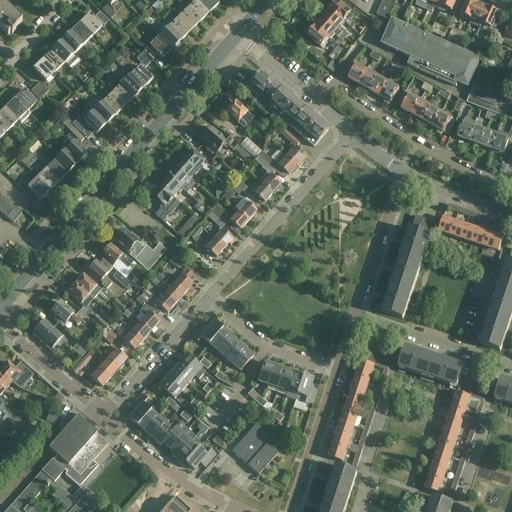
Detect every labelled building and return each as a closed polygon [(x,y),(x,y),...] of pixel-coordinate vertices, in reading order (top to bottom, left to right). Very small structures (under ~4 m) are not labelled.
[(0,0),(0,28),(8,37),(22,22),(0,0)] [(214,0),(198,0),(197,1),(210,15),(219,5),(214,0)] [(389,0),(383,0),(377,15),(388,20),(395,2),(389,0)] [(428,11),(432,3),(433,0),(418,0),(416,6),(428,11)] [(442,7),(444,0),(433,0),(432,3),(428,11),(433,13),(436,5),(442,7)] [(444,0),(442,7),(452,12),(457,0),(444,0)] [(472,20),(478,5),(479,5),(468,0),(461,16),(472,20)] [(201,24),(210,15),(197,1),(188,10),(201,24)] [(339,2),(331,11),(344,22),(353,29),(356,26),(348,18),(352,13),(339,2)] [(146,8),(141,3),(136,8),(141,13),(146,8)] [(488,9),(478,5),(472,20),(470,24),(480,28),(482,25),(488,9)] [(107,6),(102,11),(111,20),(116,15),(107,6)] [(499,13),(488,9),(482,25),(480,28),(480,29),(490,34),(499,13)] [(191,33),(201,24),(188,10),(178,20),(191,33)] [(340,28),(344,22),(331,11),(323,19),(337,31),(340,34),(343,31),(343,32),(344,31),(340,28)] [(408,24),(412,13),(408,11),(403,23),(408,24)] [(96,18),(106,28),(110,24),(100,14),(96,18)] [(80,24),(93,37),(103,28),(90,15),(80,24)] [(169,29),(182,42),(191,33),(178,20),(176,21),(173,18),(165,25),(169,29)] [(340,34),(337,31),(323,19),(316,28),(329,40),(334,35),(338,38),(339,37),(338,37),(340,34)] [(460,81),(472,87),(483,60),(393,21),(388,33),(383,44),(420,61),(417,68),(458,85),(460,81)] [(511,22),(503,44),(511,47),(511,22)] [(84,46),(93,37),(80,24),(71,33),(84,46)] [(438,35),(441,27),(434,24),(431,32),(438,35)] [(322,49),(329,40),(316,28),(308,37),(322,49)] [(173,51),(182,42),(169,29),(160,38),(173,51)] [(452,29),(447,39),(461,45),(467,31),(460,29),(452,29)] [(75,55),(84,46),(71,33),(62,42),(75,55)] [(163,60),(173,51),(160,38),(150,47),(163,60)] [(480,53),(486,55),(492,43),(485,41),(480,53)] [(79,59),(75,55),(62,42),(53,52),(65,65),(69,69),(79,59)] [(342,51),(338,47),(329,58),(333,61),(342,51)] [(148,49),(144,53),(152,62),(157,58),(148,49)] [(56,74),(65,65),(53,52),(50,50),(45,55),(47,57),(43,61),(56,74)] [(146,69),(150,64),(141,55),(137,60),(146,69)] [(46,83),(56,74),(43,61),(34,70),(46,83)] [(116,66),(112,63),(107,67),(111,71),(116,66)] [(360,86),(368,71),(357,65),(349,80),(360,86)] [(398,68),(393,65),(390,71),(394,74),(398,68)] [(141,67),(131,77),(144,90),(154,81),(141,67)] [(378,77),(368,71),(360,86),(364,88),(364,91),(367,93),(370,91),(370,92),(378,77)] [(272,83),(261,73),(242,95),(254,105),(256,103),(262,96),(262,95),(272,83)] [(135,99),(144,90),(131,77),(127,81),(123,78),(119,82),(122,85),(135,99)] [(389,83),(378,77),(370,92),(381,97),(389,83)] [(482,88),(489,83),(484,77),(477,81),(482,88)] [(36,87),(45,96),(49,92),(40,83),(36,87)] [(271,103),(281,91),(272,83),(262,95),(262,96),(256,103),(264,110),(267,108),(271,103)] [(389,83),(381,97),(392,104),(400,89),(389,83)] [(429,86),(425,83),(421,89),(426,92),(429,86)] [(125,108),(135,99),(122,85),(113,95),(125,108)] [(511,120),(511,100),(475,85),(467,103),(511,120)] [(80,91),(83,95),(89,90),(85,86),(80,91)] [(40,101),(45,96),(36,87),(31,92),(40,101)] [(15,100),(30,116),(40,106),(24,91),(15,100)] [(293,101),(281,91),(271,103),(267,108),(279,118),(293,101)] [(116,117),(125,108),(113,95),(111,96),(107,92),(99,99),(103,104),(116,117)] [(402,109),(413,116),(421,101),(406,93),(400,104),(404,106),(402,109)] [(116,117),(103,104),(99,99),(90,108),(94,113),(107,126),(116,117)] [(21,125),(30,116),(15,100),(6,109),(19,123),(21,125)] [(460,100),(456,110),(462,112),(465,103),(460,100)] [(279,118),(290,128),(305,111),(293,101),(279,118)] [(431,107),(421,101),(413,116),(417,118),(416,121),(420,123),(423,121),(431,107)] [(235,103),(226,113),(238,124),(244,117),(248,121),(251,118),(247,114),(235,103)] [(434,127),(442,113),(431,107),(423,121),(424,122),(423,125),(427,127),(430,125),(434,127)] [(0,122),(9,132),(19,123),(6,109),(0,114),(0,122)] [(259,118),(263,113),(258,109),(254,113),(259,118)] [(317,121),(305,111),(290,128),(302,138),(317,121)] [(97,135),(107,126),(94,113),(84,122),(97,135)] [(453,119),(442,113),(434,127),(438,129),(437,133),(442,135),(444,133),(449,136),(455,122),(452,120),(453,119)] [(81,143),(86,138),(77,129),(68,120),(63,125),(81,143)] [(302,138),(314,148),(328,131),(317,121),(302,138)] [(0,140),(9,132),(0,122),(0,140)] [(470,126),(465,124),(464,124),(459,138),(471,142),(476,128),(470,126)] [(81,125),(77,129),(86,138),(90,134),(81,125)] [(482,146),(487,131),(481,129),(476,128),(471,142),(482,146)] [(212,129),(203,140),(218,153),(223,147),(226,150),(229,146),(230,147),(234,142),(226,135),(223,139),(212,129)] [(279,134),(291,144),(295,140),(283,130),(279,134)] [(498,135),(487,131),(482,146),(493,150),(498,135)] [(500,132),(498,135),(493,150),(492,152),(499,155),(500,152),(505,154),(507,149),(511,150),(511,148),(511,134),(510,135),(500,132)] [(61,148),(65,152),(78,165),(88,156),(71,138),(61,148)] [(255,160),(261,153),(247,140),(241,147),(255,160)] [(291,152),(287,158),(297,167),(305,157),(295,148),(299,144),(295,140),(291,144),(287,149),(291,152)] [(247,161),(250,157),(237,146),(234,149),(247,161)] [(188,155),(189,156),(185,160),(199,172),(202,168),(201,167),(205,162),(193,151),(192,152),(191,151),(188,155)] [(29,152),(24,156),(29,162),(34,157),(29,152)] [(69,174),(78,165),(65,152),(56,161),(69,174)] [(263,153),(259,158),(272,170),(276,165),(275,164),(263,153)] [(212,155),(208,159),(213,164),(217,159),(212,155)] [(285,181),(297,167),(287,158),(283,155),(275,164),(276,165),(272,170),(285,181)] [(268,174),(272,170),(259,158),(256,161),(255,162),(267,173),(268,174)] [(199,172),(185,160),(181,165),(180,164),(176,169),(189,180),(193,176),(195,177),(199,172)] [(60,183),(69,174),(56,161),(47,170),(60,183)] [(172,173),(173,174),(169,179),(183,191),(187,187),(185,185),(189,180),(176,169),(172,173)] [(50,192),(60,183),(47,170),(37,179),(50,192)] [(267,180),(263,186),(273,195),(281,185),(268,174),(267,173),(263,177),(267,180)] [(41,202),(50,192),(37,179),(28,188),(21,181),(17,185),(27,195),(31,191),(41,202)] [(183,191),(169,179),(165,183),(164,182),(160,187),(174,199),(178,194),(179,195),(183,191)] [(235,185),(241,191),(245,188),(238,182),(235,185)] [(241,191),(235,185),(231,190),(237,196),(241,191)] [(273,195),(263,186),(254,195),(265,204),(273,195)] [(180,205),(174,199),(160,187),(156,191),(157,192),(153,197),(163,206),(160,209),(161,209),(155,216),(163,223),(169,216),(169,217),(180,205)] [(0,211),(3,214),(12,205),(7,200),(0,208),(0,211)] [(235,210),(239,213),(249,222),(257,213),(243,201),(235,210)] [(8,219),(17,209),(12,205),(3,214),(8,219)] [(208,212),(203,208),(199,213),(204,217),(208,212)] [(14,224),(22,214),(17,209),(8,219),(14,224)] [(214,209),(211,213),(217,219),(221,215),(214,209)] [(225,226),(217,219),(211,213),(207,217),(221,230),(225,226)] [(240,231),(249,222),(239,213),(230,223),(240,231)] [(420,232),(424,220),(424,219),(416,217),(415,219),(412,230),(420,232)] [(440,232),(451,236),(455,223),(443,219),(441,226),(439,232),(440,232)] [(430,222),(424,220),(420,232),(426,234),(430,222)] [(436,224),(430,222),(426,234),(431,236),(431,237),(436,224)] [(451,236),(462,240),(466,226),(455,223),(451,236)] [(436,224),(431,237),(438,239),(440,232),(439,232),(441,226),(436,224)] [(178,234),(183,238),(190,230),(185,226),(178,234)] [(477,230),(466,226),(462,240),(473,243),(477,230)] [(203,231),(198,227),(190,237),(196,243),(199,239),(197,237),(203,231)] [(210,237),(215,241),(225,250),(233,241),(220,229),(217,232),(215,230),(210,237)] [(426,234),(420,232),(412,230),(411,229),(402,258),(421,264),(431,236),(426,234)] [(115,241),(130,254),(131,255),(129,256),(134,260),(135,258),(136,259),(134,261),(148,273),(166,252),(159,246),(153,253),(146,248),(144,250),(143,249),(145,247),(141,244),(140,246),(137,243),(138,242),(132,236),(130,237),(122,230),(118,235),(119,236),(115,241)] [(473,243),(484,247),(488,233),(477,230),(473,243)] [(489,249),(499,252),(503,238),(488,233),(484,247),(482,251),(488,253),(489,249)] [(216,259),(225,250),(215,241),(211,246),(207,242),(202,247),(216,259)] [(128,269),(134,263),(124,254),(122,256),(111,246),(107,250),(107,249),(105,250),(103,252),(103,254),(103,255),(115,265),(119,261),(128,269)] [(173,258),(170,263),(176,268),(180,264),(173,258)] [(412,292),(421,264),(402,258),(393,286),(412,292)] [(102,286),(104,288),(107,290),(112,284),(106,278),(113,269),(102,259),(98,264),(96,262),(88,271),(103,285),(102,286)] [(511,262),(510,261),(509,261),(500,289),(511,293),(511,262)] [(187,270),(181,277),(173,286),(184,296),(192,287),(188,283),(194,276),(187,270)] [(131,284),(118,273),(114,278),(128,290),(132,286),(131,284)] [(77,284),(77,285),(89,296),(94,300),(99,294),(102,291),(84,276),(81,280),(79,280),(77,283),(77,284)] [(132,286),(140,293),(144,288),(135,280),(131,284),(132,286)] [(85,301),(89,296),(77,285),(69,294),(86,309),(89,305),(85,301)] [(176,305),(184,296),(173,286),(165,296),(176,305)] [(403,320),(412,292),(393,286),(384,314),(403,320)] [(510,324),(511,317),(511,293),(500,289),(490,317),(510,324)] [(167,315),(176,305),(165,296),(162,293),(154,302),(151,300),(151,301),(147,305),(159,315),(163,311),(167,315)] [(114,296),(112,295),(107,300),(122,313),(127,308),(113,296),(114,296)] [(140,299),(147,305),(151,301),(144,295),(140,299)] [(144,309),(147,305),(140,299),(139,298),(136,302),(143,308),(144,309)] [(90,321),(84,316),(80,313),(76,318),(60,304),(57,307),(56,306),(51,311),(53,312),(52,313),(67,326),(72,320),(76,323),(79,320),(85,326),(90,321)] [(146,317),(141,324),(151,333),(160,324),(155,320),(159,315),(147,305),(144,309),(143,308),(140,312),(146,317)] [(89,311),(84,316),(90,321),(105,334),(109,328),(89,311)] [(510,324),(490,317),(481,346),(501,352),(510,324)] [(45,322),(34,334),(52,350),(63,339),(45,322)] [(210,345),(223,330),(215,323),(208,331),(204,327),(193,339),(198,343),(202,338),(210,345)] [(143,342),(151,333),(141,324),(133,333),(143,342)] [(135,351),(143,342),(133,333),(129,329),(120,338),(135,351)] [(230,337),(223,330),(210,345),(217,352),(230,337)] [(108,336),(115,342),(118,338),(111,332),(108,336)] [(108,336),(104,340),(111,346),(115,342),(108,336)] [(225,359),(238,344),(230,337),(217,352),(225,359)] [(82,360),(89,352),(79,344),(72,352),(82,360)] [(241,346),(238,344),(225,359),(233,365),(246,350),(248,348),(243,344),(241,346)] [(124,366),(123,365),(127,360),(113,348),(109,353),(112,356),(108,360),(119,370),(120,371),(124,366)] [(436,380),(445,383),(451,385),(450,389),(457,391),(460,381),(465,368),(406,349),(400,368),(400,369),(399,372),(405,374),(406,371),(422,376),(421,380),(434,384),(436,380)] [(241,372),(254,357),(246,350),(233,365),(241,372)] [(369,364),(373,353),(366,350),(362,362),(369,364)] [(379,355),(373,353),(369,364),(375,366),(374,368),(375,368),(379,355)] [(181,359),(183,361),(180,364),(195,377),(199,380),(206,372),(185,354),(181,359)] [(375,368),(381,370),(386,357),(379,355),(375,368)] [(392,359),(386,357),(381,370),(384,371),(388,372),(392,359)] [(90,361),(86,358),(78,367),(82,371),(90,361)] [(208,363),(204,359),(200,364),(204,367),(208,363)] [(97,367),(111,379),(119,370),(108,360),(105,364),(102,361),(97,367)] [(274,367),(275,364),(269,362),(268,365),(265,364),(258,383),(268,386),(274,367)] [(362,362),(361,362),(356,377),(370,381),(374,368),(375,366),(369,364),(362,362)] [(33,376),(20,364),(16,370),(8,363),(4,367),(3,367),(1,369),(1,371),(0,371),(0,372),(13,384),(21,390),(33,376)] [(174,372),(188,385),(195,377),(180,364),(178,367),(175,365),(171,370),(174,372)] [(275,364),(274,367),(268,386),(267,390),(277,393),(284,370),(280,369),(281,366),(275,364)] [(111,379),(97,367),(92,373),(95,376),(92,379),(102,389),(111,379)] [(288,392),(294,374),(295,371),(289,369),(288,372),(284,370),(277,393),(287,396),(288,392)] [(13,384),(0,372),(0,388),(5,393),(13,384)] [(167,380),(182,393),(188,385),(174,372),(167,380)] [(215,377),(219,381),(223,376),(219,373),(215,377)] [(297,396),(304,377),(294,374),(288,392),(287,396),(286,398),(296,401),(297,396)] [(308,378),(304,377),(297,396),(296,401),(311,407),(316,391),(311,389),(315,377),(309,375),(308,378)] [(356,377),(353,388),(366,393),(370,381),(356,377)] [(175,401),(182,393),(167,380),(160,387),(175,401)] [(511,383),(502,380),(495,400),(495,401),(496,401),(495,404),(501,407),(503,403),(511,406),(511,383)] [(468,384),(460,381),(457,391),(458,392),(457,394),(464,396),(465,392),(468,384)] [(475,386),(468,384),(465,392),(464,396),(471,398),(473,392),(475,386)] [(473,392),(471,398),(470,399),(478,401),(481,392),(482,388),(475,386),(473,392)] [(366,393),(353,388),(349,400),(362,405),(366,393)] [(488,390),(482,388),(481,392),(478,401),(480,402),(485,404),(485,403),(484,403),(488,390)] [(466,413),(470,399),(471,398),(464,396),(457,394),(452,409),(466,413)] [(132,408),(136,412),(130,420),(138,427),(151,412),(143,405),(147,400),(142,396),(132,408)] [(264,401),(260,397),(255,402),(259,406),(264,401)] [(358,416),(362,405),(349,400),(345,412),(358,416)] [(189,406),(194,410),(197,406),(193,402),(189,406)] [(462,425),(466,413),(452,409),(449,420),(462,425)] [(53,460),(66,471),(67,473),(65,475),(79,488),(98,466),(94,462),(109,445),(72,412),(58,428),(63,434),(49,450),(56,457),(53,460)] [(159,418),(151,412),(138,427),(146,433),(159,418)] [(184,412),(180,417),(184,420),(188,415),(184,412)] [(276,412),(272,417),(276,420),(280,415),(276,412)] [(345,412),(341,423),(355,428),(359,429),(362,419),(358,417),(358,416),(345,412)] [(161,415),(159,418),(146,433),(153,440),(166,425),(169,422),(161,415)] [(449,420),(445,432),(458,436),(462,425),(449,420)] [(197,433),(199,430),(201,432),(205,427),(201,424),(200,425),(197,423),(192,429),(197,433)] [(351,439),(355,428),(341,423),(337,435),(351,439)] [(174,431),(166,425),(153,440),(161,447),(164,444),(174,431)] [(246,444),(235,456),(258,477),(283,449),(256,425),(243,441),(246,444)] [(21,438),(28,444),(37,434),(30,428),(21,438)] [(164,444),(171,451),(184,436),(176,429),(174,431),(164,444)] [(455,448),(458,436),(445,432),(441,444),(455,448)] [(347,451),(351,439),(337,435),(334,447),(347,451)] [(192,442),(184,436),(171,451),(174,453),(172,456),(177,460),(192,442)] [(177,460),(181,464),(183,461),(186,464),(199,449),(202,446),(203,445),(195,439),(192,442),(177,460)] [(451,460),(455,448),(441,444),(437,455),(451,460)] [(186,464),(194,471),(201,464),(205,468),(216,456),(211,452),(210,453),(202,446),(199,449),(186,464)] [(343,463),(347,451),(334,447),(330,459),(343,463)] [(447,471),(451,460),(437,455),(434,467),(447,471)] [(0,462),(0,464),(4,467),(8,462),(3,458),(0,462)] [(83,486),(72,498),(55,483),(66,471),(53,460),(6,511),(93,511),(102,503),(83,486)] [(344,511),(358,473),(338,467),(323,511),(344,511)] [(434,467),(430,478),(443,483),(447,471),(434,467)] [(439,495),(443,483),(430,478),(426,490),(439,495)] [(176,498),(172,502),(183,511),(190,511),(191,511),(176,498)] [(434,498),(429,511),(451,511),(454,505),(454,504),(434,498)] [(183,511),(172,502),(164,511),(165,511),(183,511)]
